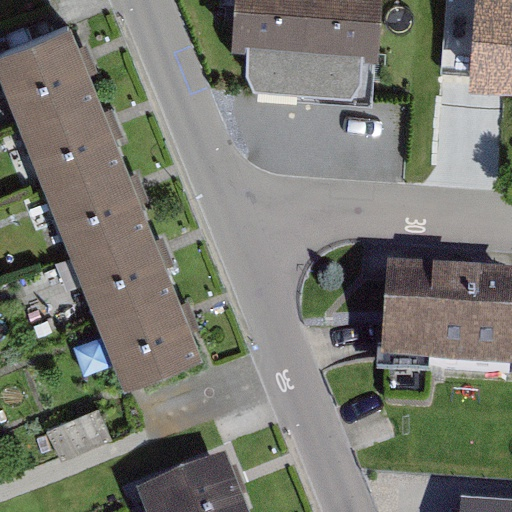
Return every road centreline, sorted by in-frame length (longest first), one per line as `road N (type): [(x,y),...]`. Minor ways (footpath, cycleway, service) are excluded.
road 1 (residential): [(347,511),(241,236)]
road 2 (residential): [(241,236),(310,213),(511,227)]
road 3 (residential): [(241,236),(142,0)]
